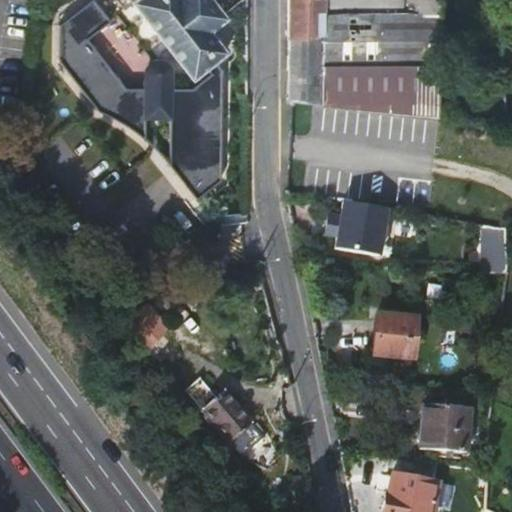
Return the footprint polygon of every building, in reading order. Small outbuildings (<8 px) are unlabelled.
[(9,0),(9,7),(36,10),(37,0),(9,0)] [(143,0),(133,8),(192,87),(206,76),(210,82),(191,96),(123,92),(86,43),(110,24),(92,2),(58,27),(56,64),(95,114),(101,117),(112,123),(123,130),(133,138),(142,145),(144,105),(169,106),(165,171),(172,172),(171,179),(194,205),(221,188),(222,107),(222,78),(216,69),(227,60),(210,38),(226,26),(206,0),(143,0)] [(355,105),(355,108),(440,118),(439,0),(334,0),(334,8),(326,9),(326,0),(288,0),(289,32),(290,73),(290,98),(295,99),(355,105)] [(335,252),(379,259),(387,212),(344,205),(341,219),(338,238),(335,252)] [(338,238),(341,219),(328,216),(325,236),(338,238)] [(485,228),(490,278),(506,279),(507,272),(506,232),(485,228)] [(146,300),(123,324),(150,349),(173,324),(146,300)] [(376,318),(373,359),(413,362),(416,321),(376,318)] [(199,407),(227,442),(249,423),(221,389),(199,407)] [(440,394),(439,406),(466,408),(467,396),(440,394)] [(425,406),(422,449),(469,452),(473,408),(466,408),(439,406),(425,406)] [(385,493),(382,511),(433,511),(438,482),(391,473),(387,494),(385,493)]
